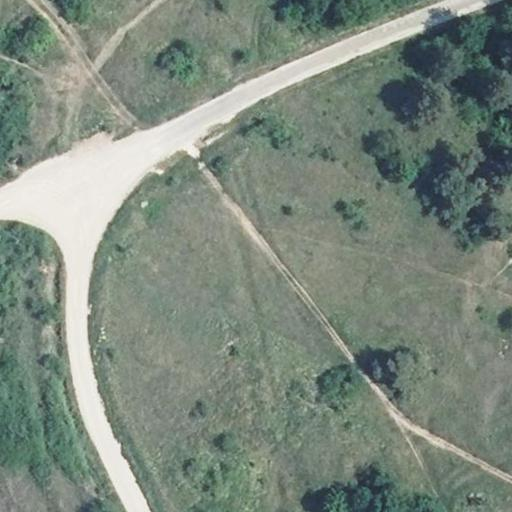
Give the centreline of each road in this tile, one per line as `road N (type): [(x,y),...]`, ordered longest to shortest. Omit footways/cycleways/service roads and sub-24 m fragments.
road 1 (unclassified): [(93,172),(319,60),(475,0)]
road 2 (track): [(138,511),(80,371),(78,271),(93,172)]
road 3 (track): [(37,0),(147,148)]
